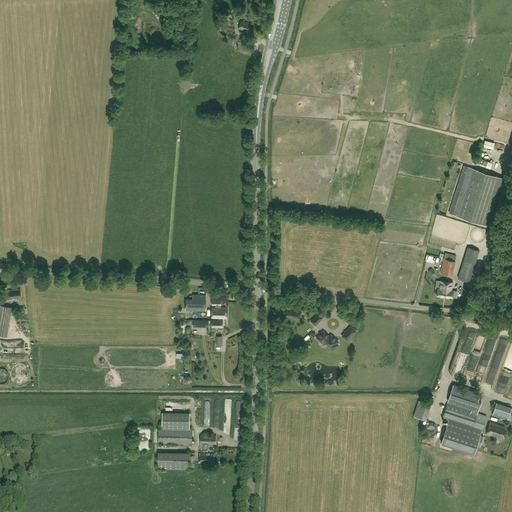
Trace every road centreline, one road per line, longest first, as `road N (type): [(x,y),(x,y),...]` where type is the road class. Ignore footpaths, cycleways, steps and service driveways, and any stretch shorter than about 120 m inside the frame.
road 1 (unclassified): [(256,287),(0,266)]
road 2 (secondary): [(249,511),(256,287)]
road 3 (unclassified): [(464,313),(256,287)]
road 4 (secondary): [(256,287),(259,95)]
